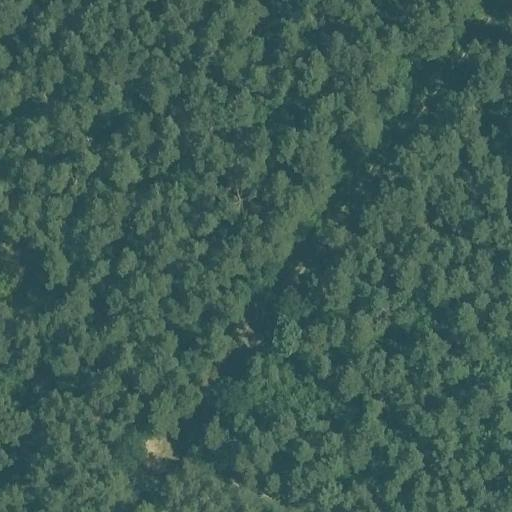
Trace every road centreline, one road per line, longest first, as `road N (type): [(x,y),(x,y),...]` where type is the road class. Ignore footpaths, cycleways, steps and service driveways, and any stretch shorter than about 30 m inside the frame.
road 1 (track): [(121,511),(504,0)]
road 2 (track): [(0,372),(309,511)]
